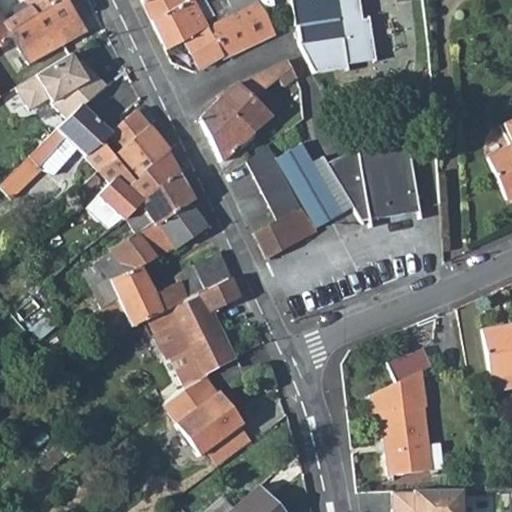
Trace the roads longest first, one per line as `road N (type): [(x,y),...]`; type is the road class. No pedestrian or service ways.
road 1 (residential): [(285,354),(115,0)]
road 2 (unknown): [(456,291),(443,16)]
road 3 (residential): [(511,265),(285,354)]
road 4 (residential): [(331,511),(310,411),(285,354)]
road 5 (unknown): [(166,107),(289,50)]
